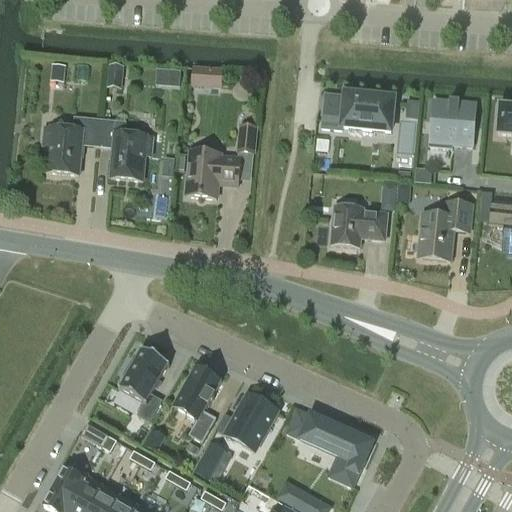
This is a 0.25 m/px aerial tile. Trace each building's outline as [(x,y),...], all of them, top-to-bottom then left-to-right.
[(52,68),(50,85),(64,86),(66,69),(52,68)] [(109,68),(107,91),(122,92),(124,70),(109,68)] [(195,69),(194,89),(224,90),(225,70),(195,69)] [(158,71),(157,88),(182,89),(182,72),(158,71)] [(342,134),(342,131),(391,136),(394,103),(345,98),(343,121),(323,119),(322,133),(342,134)] [(431,147),(430,152),(449,153),(453,154),(453,150),(473,151),(476,108),(455,106),(438,105),(434,104),(434,106),(434,109),(430,147),(431,147)] [(418,121),(419,110),(408,109),(407,120),(418,121)] [(511,111),(501,110),(497,138),(511,139),(511,111)] [(97,151),(100,123),(74,120),(73,132),(52,130),(51,132),(45,132),(44,149),(50,150),(47,176),(79,179),(82,149),(97,151)] [(100,123),(97,151),(114,152),(111,182),(143,185),(145,159),(151,160),(153,142),(147,141),(147,139),(125,137),(127,125),(100,123)] [(237,157),(253,158),(255,133),(239,132),(237,157)] [(191,156),(186,200),(217,203),(219,187),(239,189),(240,178),(241,163),(237,162),(221,161),(221,159),(191,156)] [(385,184),(383,208),(411,209),(412,186),(385,184)] [(423,219),(419,262),(451,266),(454,235),(470,237),(473,209),(447,207),(445,221),(423,219)] [(511,208),(491,207),(489,231),(504,232),(502,254),(511,255),(511,208)] [(335,211),(332,249),(360,252),(361,243),(385,245),(388,219),(363,216),(364,214),(335,211)] [(170,370),(141,354),(141,355),(142,356),(136,367),(132,365),(123,380),(127,382),(121,394),(119,393),(118,394),(144,408),(138,419),(149,426),(161,405),(151,399),(167,370),(169,371),(170,370)] [(196,374),(174,413),(197,425),(188,440),(202,448),(217,422),(216,422),(215,423),(204,416),(207,410),(209,411),(215,401),(213,400),(220,387),(196,374)] [(277,416),(249,400),(226,440),(254,456),(277,416)] [(359,478),(373,448),(311,420),(300,444),(338,460),(334,467),(359,478)] [(103,452),(109,441),(87,429),(81,440),(103,452)] [(117,445),(109,441),(103,452),(110,456),(117,445)] [(191,456),(195,458),(198,454),(199,452),(190,447),(187,453),(191,456)] [(209,483),(217,469),(209,465),(217,451),(210,447),(202,462),(195,476),(209,483)] [(134,455),(130,463),(141,469),(145,461),(134,455)] [(141,469),(151,475),(155,467),(145,461),(141,469)] [(69,511),(87,480),(88,481),(89,478),(71,468),(66,477),(64,475),(44,511),(46,511),(69,511)] [(176,489),(180,482),(170,476),(166,483),(176,489)] [(88,481),(87,480),(69,511),(92,511),(105,490),(88,481)] [(176,489),(187,495),(191,487),(180,482),(176,489)] [(116,511),(123,500),(105,490),(92,511),(116,511)] [(215,501),(205,495),(201,503),(211,509),(215,501)] [(330,511),(331,511),(309,499),(301,511),(330,511)] [(139,511),(141,510),(123,500),(116,511),(139,511)] [(211,509),(217,511),(223,511),(226,507),(215,501),(211,509)]
